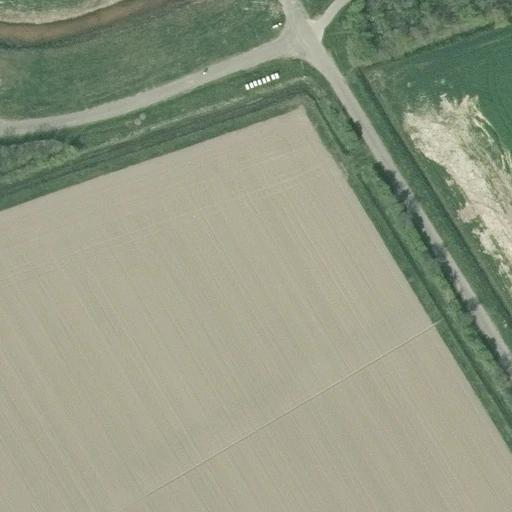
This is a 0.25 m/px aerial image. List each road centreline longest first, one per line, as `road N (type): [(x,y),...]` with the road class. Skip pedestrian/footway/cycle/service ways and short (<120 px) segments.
road 1 (unclassified): [(511,370),(305,38)]
road 2 (unclassified): [(0,132),(101,114),(305,38)]
